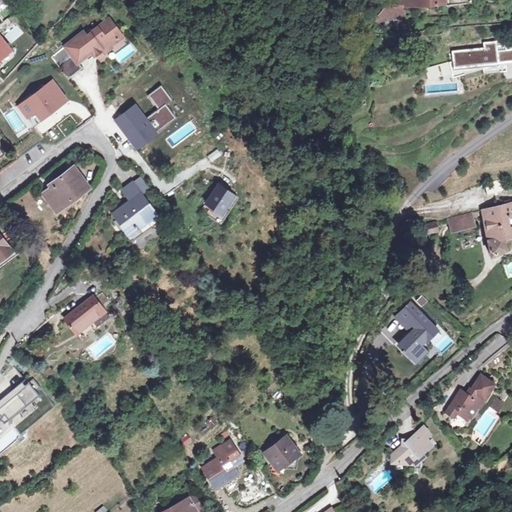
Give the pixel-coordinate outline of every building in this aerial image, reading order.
[(402,5),(416,4),(443,2),(442,0),(397,0),(393,6),(380,12),(375,18),(402,16),(402,11),(402,5)] [(76,63),(86,55),(84,53),(88,50),(90,52),(93,56),(100,50),(103,54),(111,48),(109,46),(118,40),(111,30),(114,28),(108,20),(85,37),(82,33),(63,46),(76,63)] [(121,38),(114,28),(111,30),(118,40),(121,38)] [(0,35),(0,57),(10,49),(0,35)] [(449,63),(452,73),(480,65),(511,61),(511,40),(507,41),(508,46),(494,47),(493,42),(481,44),(482,49),(450,52),(450,54),(447,55),(449,63)] [(130,42),(112,55),(118,63),(136,50),(130,42)] [(452,73),(449,63),(423,70),(426,80),(452,73)] [(53,100),(41,85),(24,97),(37,113),(53,100)] [(145,117),(133,103),(112,117),(135,147),(172,116),(165,105),(170,99),(157,85),(149,92),(155,109),(145,117)] [(169,147),(195,127),(189,119),(162,138),(169,147)] [(86,188),(70,168),(55,180),(57,182),(43,194),(49,203),(53,200),(60,208),(86,188)] [(140,183),(132,188),(141,200),(149,195),(140,183)] [(229,184),(224,192),(232,198),(234,187),(229,184)] [(130,207),(122,213),(120,210),(112,216),(127,239),(141,229),(143,231),(156,222),(141,200),(132,188),(122,195),(130,207)] [(224,192),(210,212),(226,224),(240,204),(232,198),(224,192)] [(511,203),(483,211),(490,257),(508,254),(505,238),(511,236),(511,203)] [(240,204),(226,224),(210,212),(205,220),(225,235),(244,207),(240,204)] [(469,214),(446,219),(450,233),(472,228),(469,214)] [(434,222),(420,226),(424,236),(436,233),(434,222)] [(421,295),(415,300),(421,307),(427,301),(421,295)] [(64,320),(74,334),(89,324),(94,330),(107,321),(93,300),(64,320)] [(438,331),(410,303),(400,314),(416,330),(411,335),(410,333),(398,346),(403,351),(401,352),(404,354),(405,353),(410,357),(426,340),(427,341),(438,331)] [(11,378),(18,371),(12,365),(5,372),(11,378)] [(463,408),(474,416),(488,396),(490,397),(499,384),(485,374),(475,387),(474,387),(471,392),(466,388),(449,411),(457,417),(461,412),(463,408)] [(0,395),(0,424),(35,396),(31,392),(36,388),(29,380),(21,386),(17,382),(0,395)] [(463,408),(461,412),(471,420),(474,416),(463,408)] [(430,436),(434,433),(427,425),(396,452),(396,458),(400,462),(421,463),(421,456),(436,442),(430,436)] [(241,487),(227,462),(241,452),(229,433),(213,444),(217,451),(200,462),(212,482),(220,477),(231,494),(241,487)] [(294,452),(284,435),(263,447),(274,464),(294,452)] [(278,470),(268,475),(275,488),(285,482),(278,470)] [(160,511),(200,511),(190,493),(160,511)]
